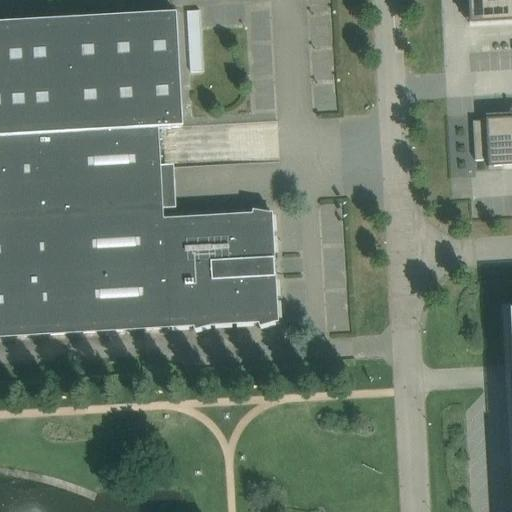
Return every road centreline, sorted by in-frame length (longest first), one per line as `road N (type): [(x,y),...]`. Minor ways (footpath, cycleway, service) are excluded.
road 1 (unclassified): [(401,259),(383,0)]
road 2 (unclassified): [(414,511),(401,259)]
